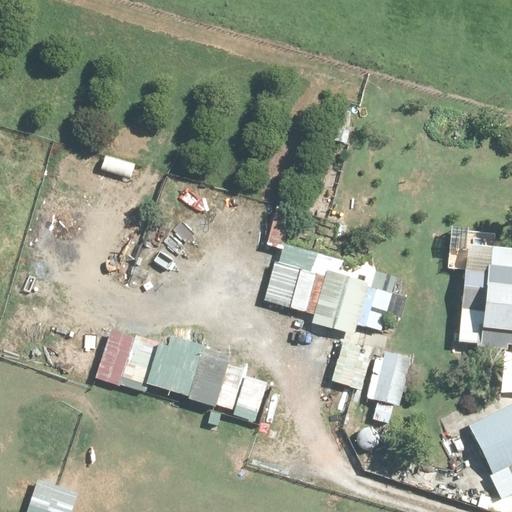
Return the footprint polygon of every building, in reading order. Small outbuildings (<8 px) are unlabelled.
[(116,161),(85,154),(81,167),(113,175),(116,161)] [(294,210),(276,205),(265,249),(283,254),(294,210)] [(511,250),(467,248),(462,345),(479,346),(479,352),(510,353),(510,348),(511,348),(511,250)] [(365,330),(378,289),(328,273),(326,279),(277,263),(265,302),(311,316),(309,325),(353,339),(357,327),(365,330)] [(191,400),(204,357),(139,338),(126,381),(191,400)] [(369,351),(344,343),(332,383),(358,390),(369,351)] [(204,357),(191,400),(257,420),(267,388),(246,381),(249,371),(229,365),(231,356),(206,348),(204,357)] [(382,350),(370,401),(365,420),(390,426),(395,407),(399,408),(412,357),(382,350)] [(511,408),(471,427),(493,476),(490,477),(499,497),(511,490),(511,408)]
